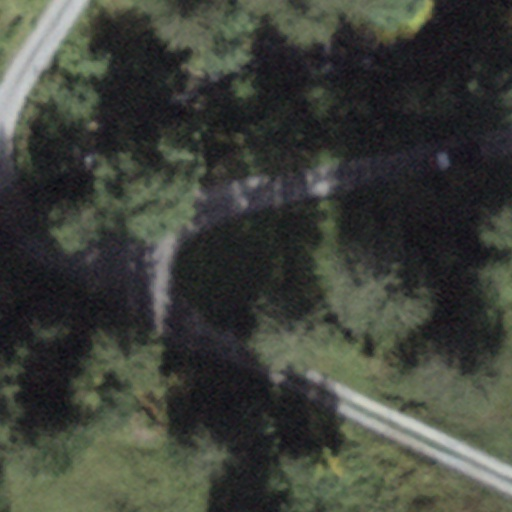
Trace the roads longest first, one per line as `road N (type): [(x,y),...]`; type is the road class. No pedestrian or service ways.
road 1 (track): [(511,142),(221,208),(151,259),(49,255)]
road 2 (track): [(151,259),(195,320),(511,485)]
road 3 (track): [(65,0),(0,114)]
